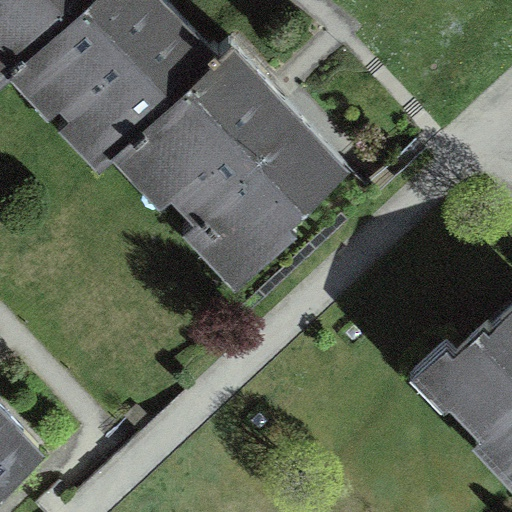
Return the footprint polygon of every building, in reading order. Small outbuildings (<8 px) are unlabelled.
[(0,0),(0,53),(55,0),(0,0)] [(0,62),(94,159),(104,149),(212,45),(168,0),(55,0),(0,53),(0,62)] [(212,45),(104,149),(221,269),(341,153),(274,84),(224,33),(212,45)] [(511,269),(406,366),(511,481),(511,269)] [(0,469),(36,435),(0,397),(0,469)]
